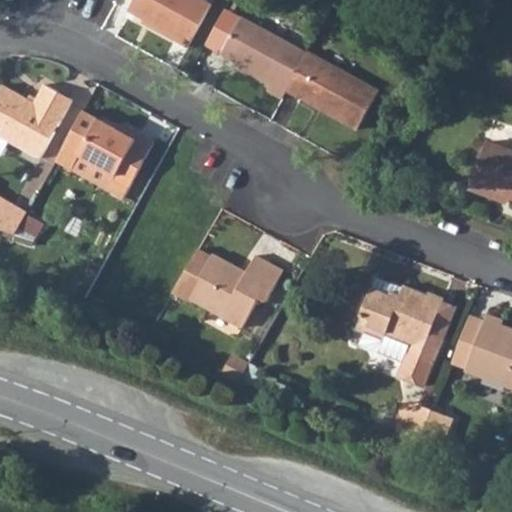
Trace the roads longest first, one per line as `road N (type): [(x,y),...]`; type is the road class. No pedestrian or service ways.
road 1 (residential): [(0,29),(95,43),(346,205),(511,273)]
road 2 (secondary): [(291,511),(0,396)]
